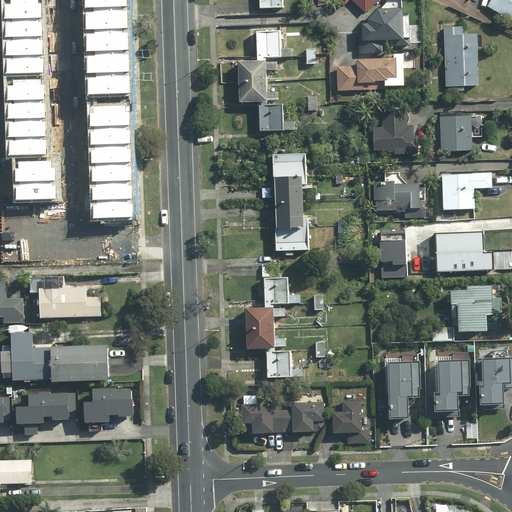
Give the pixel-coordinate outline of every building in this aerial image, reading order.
[(73,0),(74,6),(85,6),(85,10),(100,9),(100,4),(105,4),(104,0),(73,0)] [(258,0),(259,11),(283,10),(282,0),(258,0)] [(351,2),(366,15),(380,0),(336,0),(341,4),(344,0),(346,0),(350,3),(351,2)] [(511,0),(491,0),(487,8),(511,24),(511,0)] [(403,14),(402,2),(388,2),(368,23),(368,27),(361,27),(361,32),(358,32),(359,55),(383,55),(383,45),(403,45),(403,43),(409,43),(409,14),(403,14)] [(463,27),(444,28),(445,89),(478,88),(477,36),(463,36),(463,27)] [(283,61),(282,30),(257,31),(258,62),(283,61)] [(99,118),(100,117),(112,104),(98,93),(112,77),(99,66),(108,56),(103,52),(106,48),(94,37),(91,41),(84,36),(68,54),(81,65),(70,78),(83,90),(70,105),(84,117),(72,132),(94,151),(112,129),(99,118)] [(316,50),(307,50),(307,67),(316,67),(316,50)] [(356,67),(337,67),(337,92),(387,91),(387,89),(404,88),(403,55),(388,55),(383,61),(356,62),(356,67)] [(266,62),(239,63),(240,107),(266,106),(266,62)] [(318,97),(309,96),(308,113),(317,113),(318,97)] [(283,107),(258,108),(259,135),(284,134),(283,107)] [(407,127),(406,115),(383,115),(384,154),(394,154),(394,156),(419,155),(419,137),(412,137),(412,127),(407,127)] [(439,153),(472,152),(472,139),(482,138),(481,117),(438,118),(439,153)] [(307,154),(271,156),(275,253),(311,252),(307,154)] [(492,174),(441,177),(442,212),(474,211),(473,191),(493,190),(492,174)] [(66,184),(61,184),(61,208),(79,208),(80,236),(76,236),(76,244),(81,244),(81,247),(91,247),(91,250),(106,250),(106,245),(112,245),(111,203),(106,203),(106,198),(93,198),(93,184),(87,184),(87,179),(66,180),(66,184)] [(427,218),(425,185),(394,186),(394,183),(373,183),(373,203),(375,203),(375,212),(395,212),(395,214),(405,214),(405,219),(427,218)] [(346,219),(337,219),(337,235),(346,235),(346,219)] [(434,234),(436,274),(511,269),(511,250),(482,252),(481,231),(434,234)] [(380,235),(382,276),(407,276),(405,234),(380,235)] [(264,309),(244,310),(245,351),(273,351),(272,312),(273,312),(273,306),(290,306),(289,278),(263,279),(264,309)] [(7,281),(0,281),(0,318),(2,318),(3,324),(25,323),(23,299),(8,300),(7,281)] [(465,292),(449,293),(449,307),(456,307),(456,335),(485,334),(484,318),(492,318),(492,315),(501,315),(500,300),(491,301),(491,288),(465,289),(465,292)] [(86,289),(38,291),(39,319),(101,317),(101,297),(86,298),(86,289)] [(324,296),(313,296),(314,312),(324,312),(324,296)] [(455,327),(433,328),(433,344),(455,343),(455,327)] [(32,334),(10,335),(12,382),(50,381),(50,385),(110,382),(108,345),(33,349),(32,334)] [(326,343),(315,343),(315,359),(327,359),(326,343)] [(265,353),(266,380),(293,379),(292,352),(265,353)] [(511,359),(475,360),(476,410),(504,409),(504,392),(511,391),(511,359)] [(468,362),(435,363),(436,396),(432,396),(433,415),(435,415),(435,419),(456,418),(456,400),(461,400),(461,398),(468,397),(467,389),(469,389),(468,362)] [(419,364),(384,365),(387,423),(407,422),(406,402),(418,401),(417,391),(420,391),(419,364)] [(116,389),(91,390),(91,404),(82,405),(83,425),(109,424),(109,417),(117,417),(117,419),(134,419),(133,392),(116,393),(116,389)] [(67,394),(27,396),(28,409),(14,409),(15,426),(24,426),(24,436),(39,436),(38,426),(43,425),(42,419),(51,419),(51,423),(68,422),(67,394)] [(9,398),(0,398),(0,425),(3,425),(3,422),(10,422),(9,398)] [(342,414),(332,414),(332,435),(361,435),(361,402),(342,403),(342,414)] [(291,433),(292,434),(312,434),(312,424),(323,424),(322,404),(291,405),(291,410),(274,411),(275,434),(291,433)] [(272,405),(240,406),(240,426),(251,425),(251,436),(273,435),(272,405)] [(33,460),(0,461),(0,486),(34,485),(33,460)]
